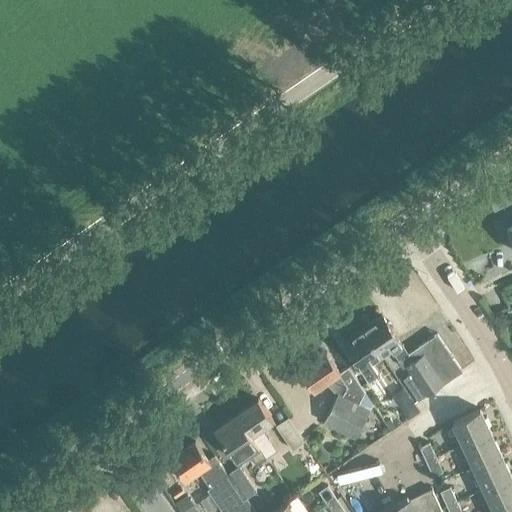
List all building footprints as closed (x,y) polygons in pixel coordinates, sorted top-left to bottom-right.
[(472,282),(496,272),(488,253),(464,264),(472,282)] [(383,313),(363,327),(383,355),(393,348),(400,358),(399,359),(403,365),(407,363),(411,369),(400,376),(416,401),(427,393),(463,369),(438,332),(409,352),(383,313)] [(363,327),(345,339),(371,377),(380,372),(373,361),(383,355),(363,327)] [(356,436),(370,408),(373,403),(348,365),(341,370),(328,351),(301,369),(314,390),(330,379),(338,392),(324,420),(356,436)] [(259,398),(237,412),(267,456),(277,449),(262,428),(274,420),(259,398)] [(482,407),(455,419),(465,442),(492,430),(482,407)] [(237,412),(216,427),(231,449),(230,450),(238,461),(250,453),(257,463),(266,456),(267,456),(237,412)] [(292,448),(304,440),(287,416),(276,424),(292,448)] [(492,430),(465,442),(476,464),(502,452),(492,430)] [(253,511),(256,510),(229,471),(227,472),(215,454),(208,459),(196,441),(171,458),(185,480),(200,470),(209,484),(210,486),(207,488),(223,511),(253,511)] [(429,441),(419,446),(426,460),(436,456),(429,441)] [(511,472),(502,452),(476,464),(486,486),(511,474),(511,472)] [(436,456),(426,460),(433,475),(443,471),(436,456)] [(511,474),(486,486),(496,508),(511,500),(511,474)] [(328,485),(319,490),(328,505),(337,498),(329,486),(328,485)] [(450,486),(440,491),(447,505),(457,500),(450,486)] [(443,511),(432,487),(411,497),(411,498),(381,511),(443,511)] [(198,511),(200,511),(188,494),(176,502),(183,511),(198,511)] [(346,511),(337,498),(328,505),(333,511),(346,511)] [(462,511),(457,500),(447,505),(450,511),(462,511)] [(511,511),(511,500),(496,508),(497,511),(511,511)] [(296,511),(289,501),(273,511),(296,511)]
